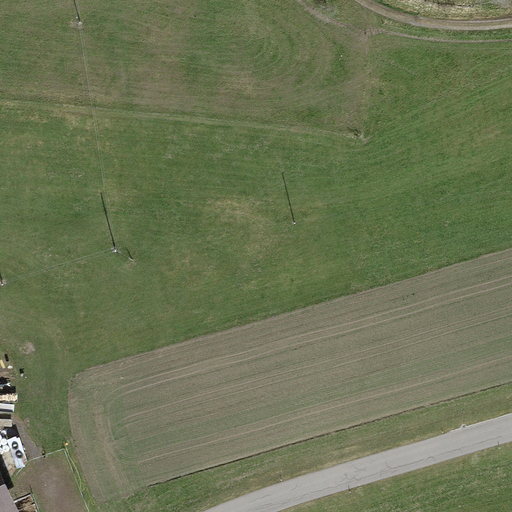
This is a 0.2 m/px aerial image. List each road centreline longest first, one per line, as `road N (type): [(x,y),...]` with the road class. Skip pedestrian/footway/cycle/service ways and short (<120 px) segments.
road 1 (unclassified): [(235,511),(511,428)]
road 2 (track): [(363,0),(423,22),(511,23)]
